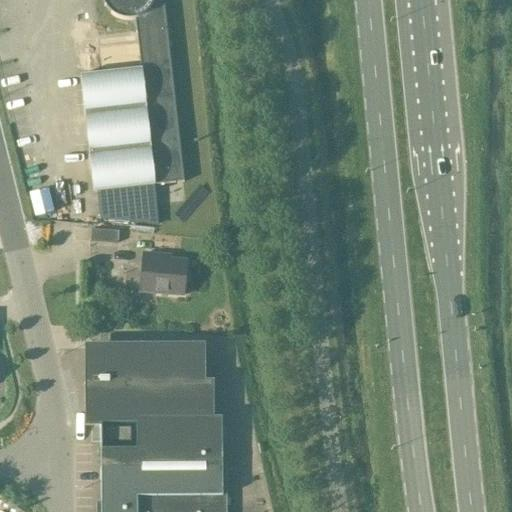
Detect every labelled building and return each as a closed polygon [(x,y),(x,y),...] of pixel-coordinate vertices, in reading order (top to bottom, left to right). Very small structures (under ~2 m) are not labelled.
[(163,0),(102,0),(103,1),(103,3),(104,6),(106,8),(107,11),(109,13),(111,15),(114,17),(116,18),(119,19),(121,20),(124,21),(127,21),(130,21),(133,21),(135,20),(141,70),(81,76),(94,193),(184,183),(163,0)] [(119,244),(120,232),(92,230),(91,242),(119,244)] [(186,263),(170,262),(171,257),(144,255),(141,292),(183,296),(186,263)] [(101,425),(101,424),(135,424),(135,450),(101,450),(101,511),(222,511),(222,461),(214,461),(214,422),(206,422),(206,385),(198,386),(198,349),(92,349),(92,425),(101,425)] [(101,424),(101,425),(101,450),(135,450),(135,424),(101,424)]
